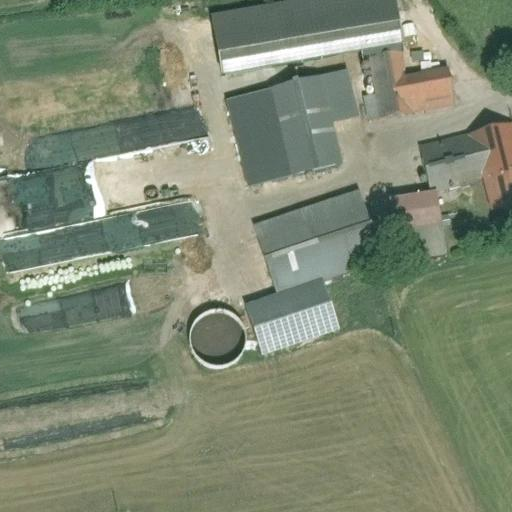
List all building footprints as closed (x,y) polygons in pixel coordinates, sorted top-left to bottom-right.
[(369,74),(378,141),(435,134),(434,126),(465,122),(459,76),(428,80),(426,67),(369,74)] [(347,175),(338,131),(363,126),(353,81),(235,105),(253,194),(347,175)] [(434,206),(494,193),(501,224),(511,221),(511,143),(425,163),(434,206)] [(260,228),(278,295),(390,265),(372,198),(260,228)] [(394,218),(399,251),(449,244),(444,212),(394,218)] [(250,320),(266,367),(351,338),(335,291),(250,320)]
